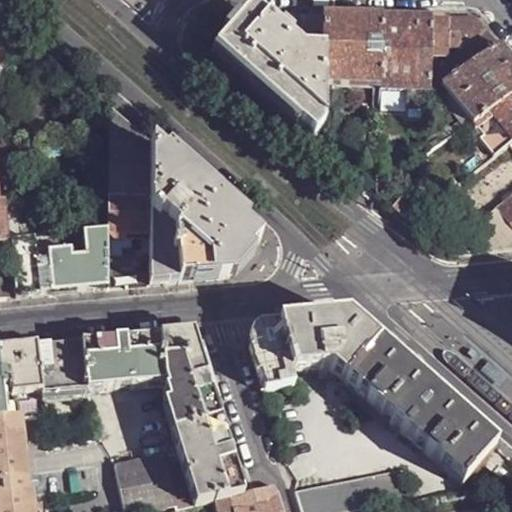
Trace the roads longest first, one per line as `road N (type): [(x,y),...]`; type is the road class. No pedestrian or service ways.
road 1 (tertiary): [(438,284),(156,45)]
road 2 (tertiary): [(26,0),(295,237)]
road 3 (residential): [(212,308),(267,471),(291,511)]
road 4 (tertiary): [(352,292),(511,435)]
road 5 (residential): [(0,329),(212,308)]
